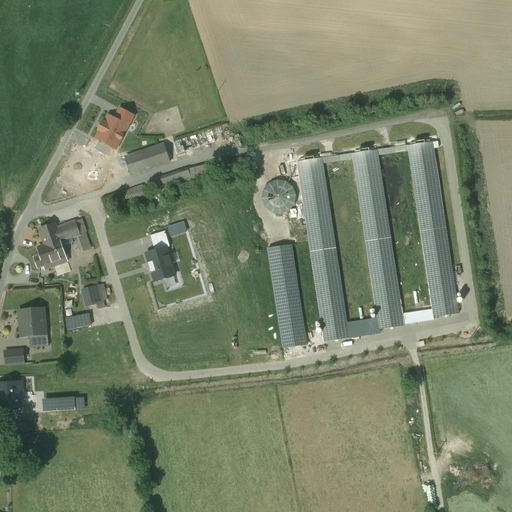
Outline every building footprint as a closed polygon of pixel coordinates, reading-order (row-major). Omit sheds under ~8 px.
[(188,149),(236,135),(233,124),(185,137),(188,149)] [(113,153),(93,142),(80,166),(100,176),(101,173),(109,177),(116,163),(110,159),(113,153)] [(408,146),(433,310),(434,318),(459,314),(432,142),(408,146)] [(167,144),(129,157),(134,174),(173,162),(167,144)] [(404,327),(403,325),(402,315),(378,150),(353,154),(378,323),(379,330),(404,327)] [(325,342),(349,339),(349,337),(347,328),(322,159),(297,163),(325,342)] [(208,164),(189,168),(191,177),(209,173),(208,164)] [(178,172),(156,180),(158,188),(182,180),(190,178),(188,169),(178,172)] [(282,184),(277,184),(272,185),(268,188),(264,192),(263,196),(262,201),(263,206),(266,211),(270,214),(275,216),(280,216),(284,215),(289,212),(292,208),(294,204),(294,199),(293,194),(290,190),(287,186),(282,184)] [(143,185),(124,191),(126,199),(133,197),(134,199),(146,195),(143,185)] [(54,224),(40,230),(45,246),(60,241),(54,224)] [(45,246),(38,249),(46,270),(63,264),(62,260),(66,259),(60,241),(45,246)] [(160,281),(180,274),(171,245),(151,252),(160,281)] [(291,245),(268,248),(282,347),(305,344),(291,245)] [(86,287),(87,303),(109,301),(107,282),(93,284),(93,286),(86,287)] [(44,309),(19,311),(22,338),(41,336),(41,335),(48,334),(47,321),(45,321),(44,309)] [(433,310),(402,315),(403,325),(434,320),(434,318),(433,310)] [(70,326),(88,325),(88,315),(70,316),(70,326)] [(378,323),(347,328),(349,337),(379,332),(379,330),(378,323)] [(72,346),(83,346),(83,335),(71,335),(72,346)] [(9,364),(30,363),(29,348),(8,349),(9,364)] [(22,383),(0,384),(0,409),(26,408),(25,393),(23,393),(22,383)] [(80,408),(79,398),(47,399),(48,410),(80,408)] [(419,461),(428,459),(422,412),(412,413),(419,461)]
